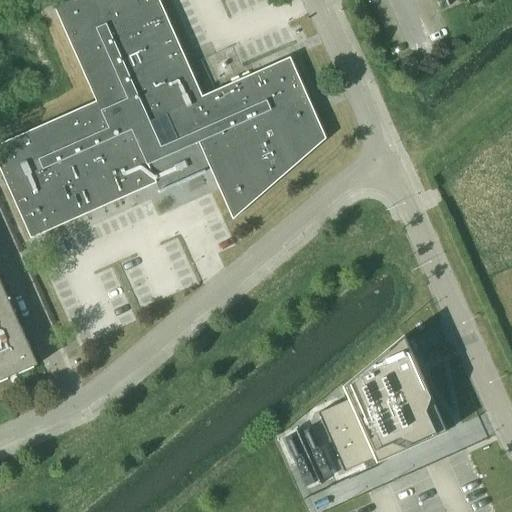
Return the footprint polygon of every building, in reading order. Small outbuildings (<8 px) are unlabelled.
[(314,115),(289,58),(202,97),(158,0),(64,0),(53,5),(95,102),(0,144),(0,171),(30,239),(154,184),(159,193),(210,170),(232,220),(325,139),(314,115)] [(0,381),(37,365),(0,282),(0,381)] [(348,399),(318,413),(340,462),(344,472),(374,459),(376,463),(445,432),(415,365),(403,337),(342,387),(348,399)] [(324,481),(333,477),(311,427),(302,431),(324,481)] [(286,438),(308,488),(317,484),(295,434),(286,438)]
